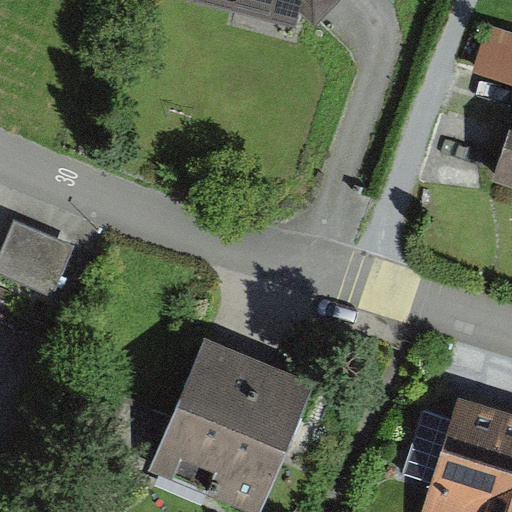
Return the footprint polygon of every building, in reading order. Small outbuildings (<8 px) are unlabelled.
[(192,0),(296,25),(302,0),(327,22),(347,0),(192,0)] [(511,37),(496,33),(484,71),(511,80),(511,37)] [(511,147),(503,144),(489,186),(511,193),(511,147)] [(67,254),(20,232),(0,274),(0,275),(47,298),(67,254)] [(303,385),(204,345),(150,478),(234,511),(269,511),(309,414),(318,417),(330,388),(306,378),(303,385)] [(511,511),(511,419),(456,403),(450,423),(428,416),(409,477),(432,484),(423,511),(511,511)]
